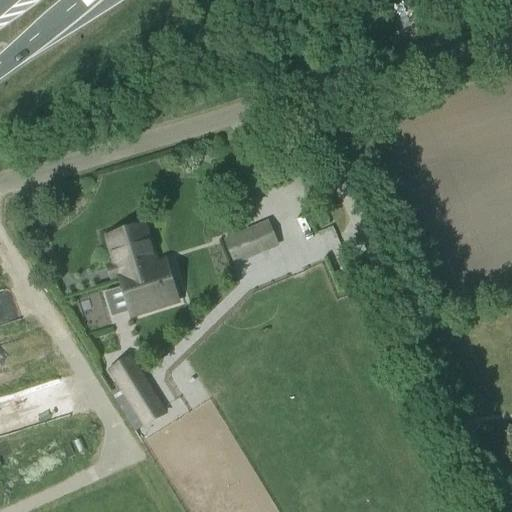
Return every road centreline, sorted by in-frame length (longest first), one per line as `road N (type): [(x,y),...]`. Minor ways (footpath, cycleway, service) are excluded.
road 1 (unclassified): [(301,94),(491,511)]
road 2 (unclassified): [(0,182),(301,94)]
road 3 (unclassified): [(301,94),(511,30)]
